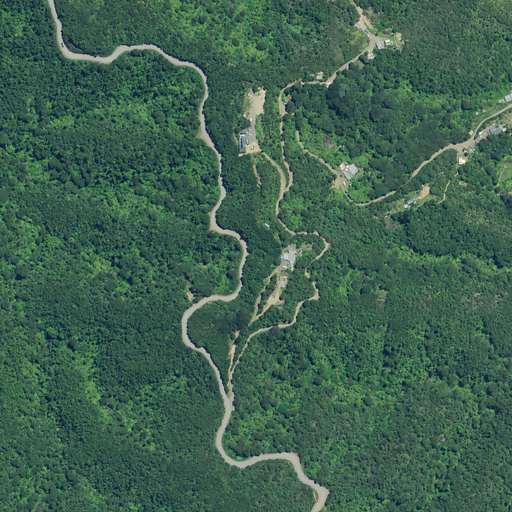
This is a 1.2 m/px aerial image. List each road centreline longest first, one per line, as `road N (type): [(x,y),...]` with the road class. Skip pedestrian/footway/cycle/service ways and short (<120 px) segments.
road 1 (unclassified): [(46,0),(64,54),(106,59),(121,47),(152,44),(198,69),(205,87),(198,112),(216,151),(221,195),(207,212),(210,230),(238,235),(244,247),(234,291),(201,299),(181,315),(179,334),(212,366),(223,410),(215,439),(226,459),(287,454),(316,495),(311,511)]
road 2 (track): [(223,410),(251,334),(290,323),(300,303),(314,297),(306,268),(326,247),(314,231),(295,233),(277,216),(290,182),(283,111),(292,111),(298,138),(349,199),(366,203),(448,146),(468,142),(485,118),(511,105)]
road 3 (track): [(283,111),(286,86),(330,80),(374,36)]
